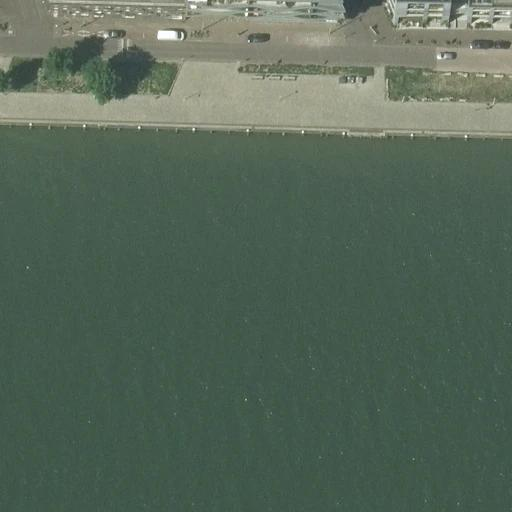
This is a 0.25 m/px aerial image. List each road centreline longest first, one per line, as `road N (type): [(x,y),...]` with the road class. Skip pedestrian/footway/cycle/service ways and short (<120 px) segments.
road 1 (residential): [(40,48),(369,54)]
road 2 (residential): [(369,54),(511,59)]
